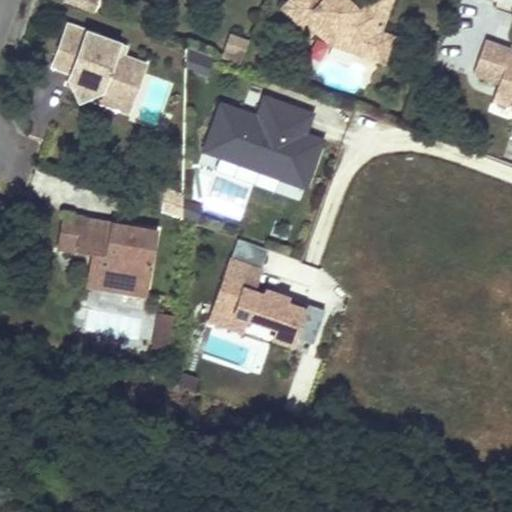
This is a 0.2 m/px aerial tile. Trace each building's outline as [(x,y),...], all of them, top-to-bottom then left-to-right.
[(78,0),(105,10),(108,0),(78,0)] [(296,0),(285,13),(313,38),(319,31),(327,22),(342,35),(380,45),(385,31),(395,0),(371,0),(371,1),(368,3),(365,8),(355,0),(296,0)] [(90,97),(95,95),(112,87),(135,95),(145,66),(130,61),(132,55),(136,43),(79,22),(63,63),(77,68),(82,70),(86,79),(82,80),(90,97)] [(396,36),(385,31),(380,45),(342,35),(327,22),(319,31),(335,46),(387,61),(396,36)] [(232,32),(224,54),(238,59),(247,38),(232,32)] [(511,47),(490,40),(478,72),(504,82),(501,89),(511,92),(511,47)] [(224,53),(198,44),(198,61),(218,69),(224,53)] [(112,87),(95,95),(137,110),(155,63),(132,55),(130,61),(145,66),(135,95),(112,87)] [(86,79),(82,70),(77,68),(82,80),(86,79)] [(511,92),(501,89),(498,98),(511,103),(511,92)] [(310,141),(308,136),(309,132),(316,112),(267,96),(261,115),(224,103),(208,151),(243,163),(245,156),(287,170),(284,177),(311,186),(324,146),(310,141)] [(324,146),(327,138),(309,132),(308,136),(310,141),(324,146)] [(192,222),(193,199),(175,191),(167,213),(192,222)] [(82,266),(91,219),(73,216),(64,262),(82,266)] [(165,234),(91,219),(82,266),(98,269),(95,286),(118,291),(115,305),(150,312),(165,234)] [(269,268),(275,249),(244,239),(238,258),(269,268)] [(333,308),(307,300),(306,304),(294,301),(296,296),(273,289),(272,293),(261,290),(269,268),(238,258),(222,306),(255,317),(285,327),(282,336),(302,343),(304,336),(322,342),(333,308)] [(92,301),(115,305),(118,291),(95,286),(92,301)] [(306,304),(307,300),(296,296),(294,301),(306,304)] [(251,331),(255,317),(222,306),(217,321),(251,331)] [(171,353),(175,318),(157,315),(152,350),(171,353)]
